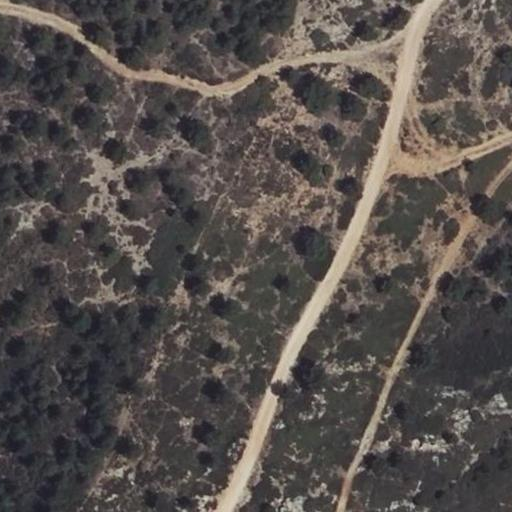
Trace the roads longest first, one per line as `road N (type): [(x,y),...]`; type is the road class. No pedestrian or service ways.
road 1 (track): [(222,511),(277,379),(354,240),(396,100),(439,0)]
road 2 (track): [(0,13),(29,13),(191,90),(347,51),(418,48)]
road 3 (track): [(340,511),(405,340),(511,161)]
road 4 (track): [(376,166),(431,161),(511,138)]
